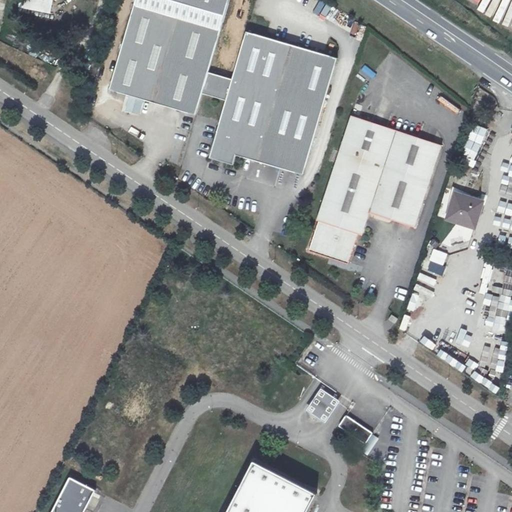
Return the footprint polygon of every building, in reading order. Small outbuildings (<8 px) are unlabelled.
[(51,14),(53,0),(28,0),(27,9),(51,14)] [(215,97),(221,76),(209,72),(229,0),(136,0),(110,90),(196,115),(203,93),(215,97)] [(221,76),(215,97),(227,100),(210,158),(234,165),(237,155),(304,175),(338,59),(247,32),(233,80),(221,76)] [(131,96),(126,111),(139,115),(144,101),(131,96)] [(352,116),(317,221),(319,221),(309,251),(348,264),(359,234),(363,235),(370,212),(415,227),(442,146),(352,116)] [(475,228),(483,202),(456,193),(447,219),(475,228)] [(436,252),(432,261),(446,267),(450,258),(436,252)] [(446,267),(432,261),(432,262),(423,259),(420,267),(429,270),(442,276),(446,267)] [(392,315),(389,319),(395,323),(398,319),(392,315)] [(312,409),(325,418),(335,402),(322,393),(312,409)] [(347,415),(346,415),(346,416),(340,426),(339,426),(340,427),(365,444),(366,444),(373,434),(373,433),(347,415)] [(307,511),(317,494),(254,461),(227,511),(307,511)] [(96,491),(96,490),(71,477),(70,478),(52,511),(85,511),(96,491)]
